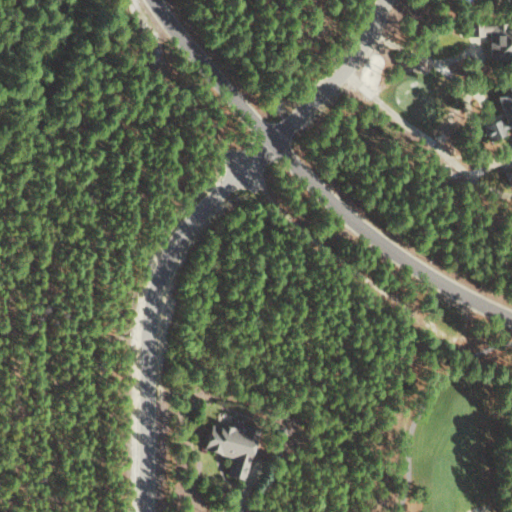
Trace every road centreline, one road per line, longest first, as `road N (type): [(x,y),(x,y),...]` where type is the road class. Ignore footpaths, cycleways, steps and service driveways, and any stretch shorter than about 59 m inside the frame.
road 1 (residential): [(511,319),(409,268),(358,231),(175,47),(143,0)]
road 2 (residential): [(266,141),(202,204),(152,286),(141,322),(140,511)]
road 3 (residential): [(376,0),(338,74),(266,141)]
